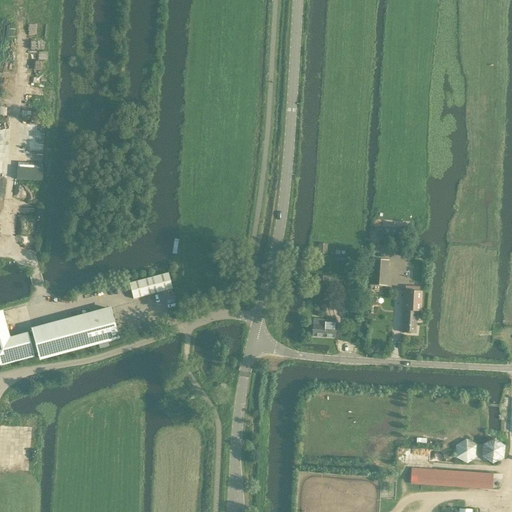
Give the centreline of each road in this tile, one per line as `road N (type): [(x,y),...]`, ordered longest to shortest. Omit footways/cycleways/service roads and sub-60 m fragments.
road 1 (tertiary): [(257,318),(282,205),(296,0)]
road 2 (unclassified): [(0,376),(80,363),(214,317),(257,318)]
road 3 (unclassified): [(511,367),(309,355),(251,341)]
road 4 (tertiary): [(234,511),(251,341)]
